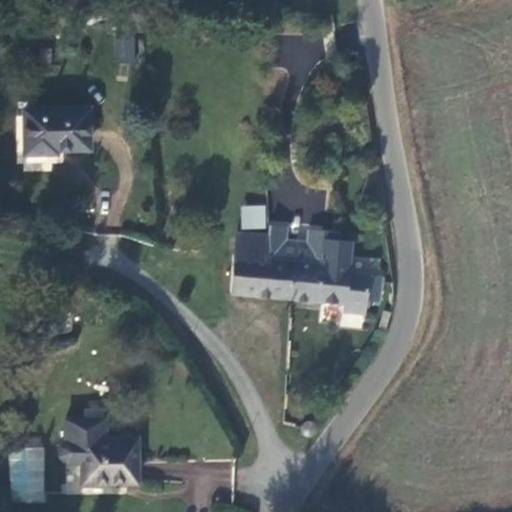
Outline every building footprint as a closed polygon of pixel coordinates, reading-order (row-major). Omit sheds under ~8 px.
[(136,37),(116,35),(113,61),(133,63),(136,37)] [(56,149),(90,148),(88,107),(24,109),(25,154),(57,153),(56,149)] [(240,205),(240,229),(266,229),(265,205),(240,205)] [(323,245),(325,231),(309,229),(307,241),(286,239),(288,226),(270,224),(269,235),(270,258),(294,261),(290,298),(344,303),(343,310),(365,313),(367,299),(379,301),(382,276),(349,272),(353,240),(340,239),(333,238),(332,246),(323,245)] [(270,258),(269,235),(235,231),(234,254),(233,254),(231,292),(290,298),(294,261),(270,258)] [(340,233),(325,231),(323,245),(332,246),(333,238),(340,239),(340,233)] [(66,462),(82,462),(82,483),(137,483),(137,438),(105,438),(105,423),(84,423),(85,418),(66,419),(65,440),(59,446),(59,456),(66,462)] [(314,434),(316,432),(316,430),(317,428),(314,423),(312,421),(310,420),(307,420),(305,421),(303,423),(301,425),(300,427),(300,430),(301,433),(302,434),(305,436),(307,437),(310,437),(312,436),(314,434)] [(45,448),(10,448),(9,501),(44,502),(45,448)]
